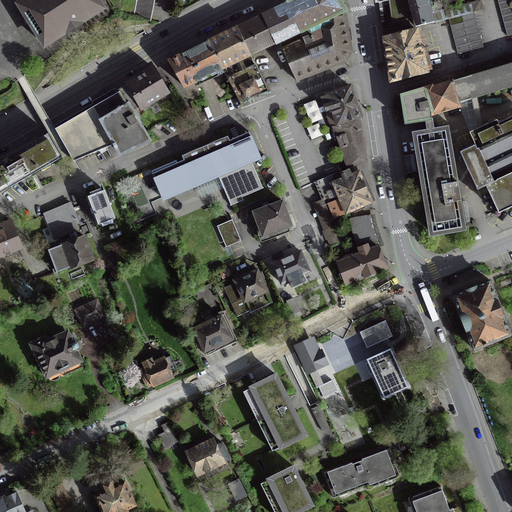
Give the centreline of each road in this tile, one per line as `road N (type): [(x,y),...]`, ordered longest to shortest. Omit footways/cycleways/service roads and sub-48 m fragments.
road 1 (residential): [(345,310),(0,477)]
road 2 (tertiary): [(0,135),(247,0)]
road 3 (residential): [(0,213),(257,108)]
road 4 (tertiary): [(417,270),(497,511)]
road 5 (residential): [(257,108),(345,310)]
road 6 (tertiary): [(372,70),(403,251),(417,270)]
road 7 (residential): [(257,108),(372,70)]
